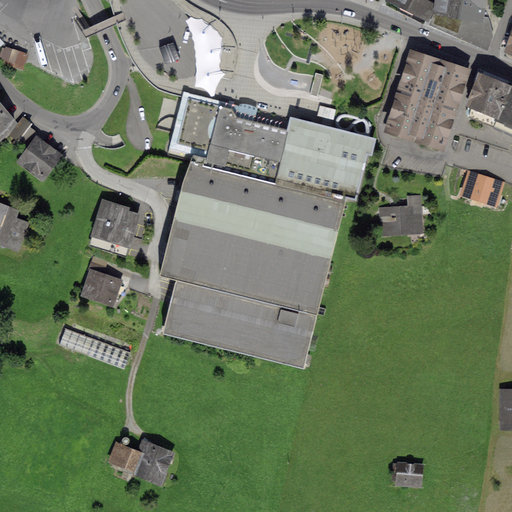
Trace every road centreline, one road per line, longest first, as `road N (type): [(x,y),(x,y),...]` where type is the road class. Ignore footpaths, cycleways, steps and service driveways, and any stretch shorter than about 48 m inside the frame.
road 1 (tertiary): [(511,71),(347,7),(220,0)]
road 2 (residential): [(0,76),(48,118),(95,118),(119,67),(92,0)]
road 3 (track): [(135,429),(131,388),(153,286)]
